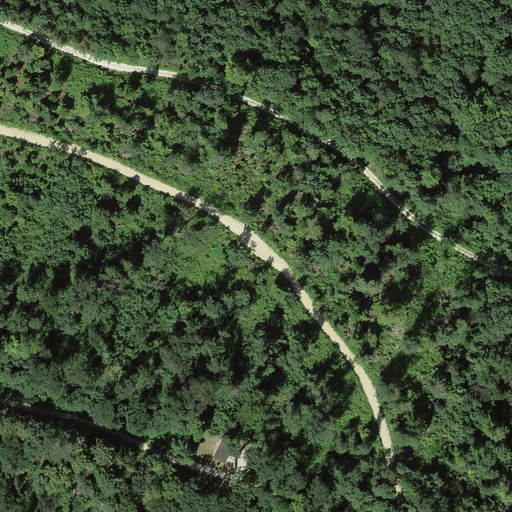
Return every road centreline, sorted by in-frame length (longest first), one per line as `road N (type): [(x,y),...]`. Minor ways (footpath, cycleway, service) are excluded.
road 1 (track): [(403,511),(370,384),(266,249),(164,183),(0,126)]
road 2 (track): [(0,22),(84,57),(209,85),(296,124),(354,161),(433,235),(511,274)]
road 3 (track): [(296,511),(122,434),(0,397)]
